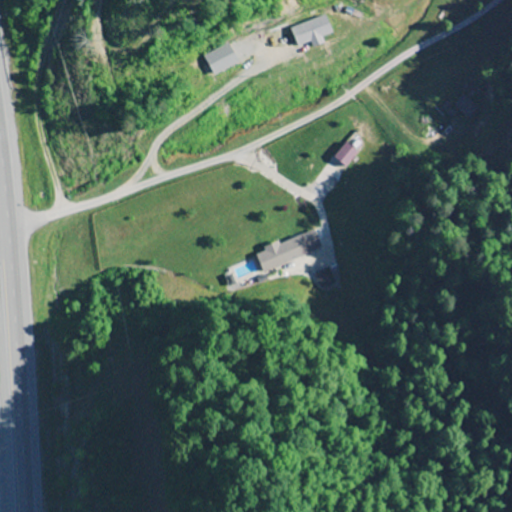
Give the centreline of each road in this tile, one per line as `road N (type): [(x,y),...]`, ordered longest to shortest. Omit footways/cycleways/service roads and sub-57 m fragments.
road 1 (trunk): [(19,511),(0,199)]
road 2 (residential): [(0,234),(44,229),(59,214),(40,108),(64,0)]
